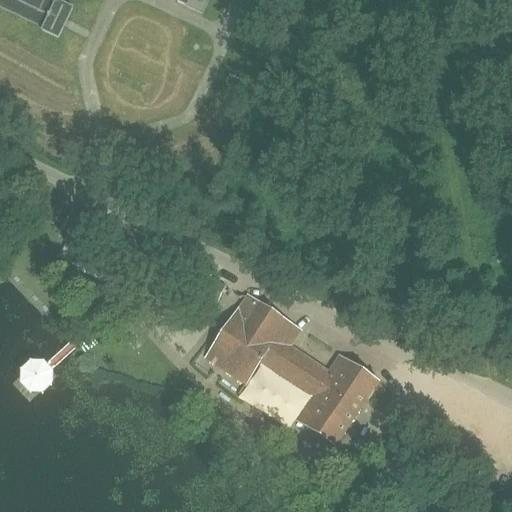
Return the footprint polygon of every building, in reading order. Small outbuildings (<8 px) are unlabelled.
[(56,5),(44,0),(0,0),(0,11),(42,32),(41,34),(59,42),(74,10),(57,2),(56,5)] [(168,0),(202,17),(210,0),(218,0),(227,4),(228,0),(168,0)] [(231,76),(227,86),(238,91),(243,81),(231,76)] [(88,241),(217,305),(225,287),(133,241),(73,211),(72,211),(64,229),(88,241)] [(7,240),(12,246),(17,243),(12,236),(7,240)] [(329,374),(290,349),(300,333),(246,298),(213,349),(205,361),(244,387),(260,364),(313,399),(297,422),(334,447),(376,383),(339,359),(329,374)] [(176,458),(171,452),(159,451),(148,462),(147,476),(157,487),(171,487),(180,478),(181,464),(176,458)]
